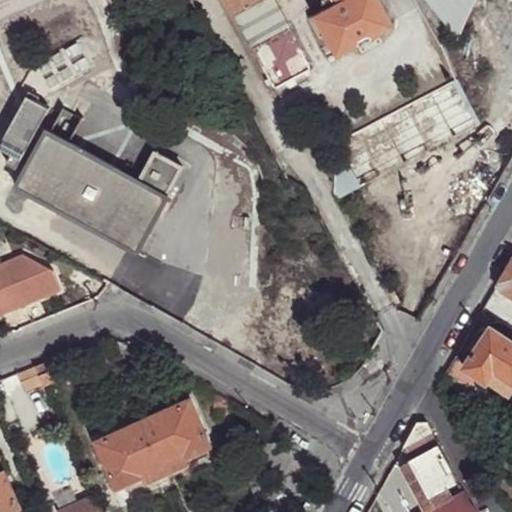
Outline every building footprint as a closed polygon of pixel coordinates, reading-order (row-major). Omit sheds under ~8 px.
[(230,0),(215,0),(225,21),(237,14),(230,0)] [(230,0),(237,14),(261,0),(230,0)] [(286,0),(261,0),(237,14),(254,49),(291,28),(286,0)] [(325,0),(326,0),(325,3),(326,5),(327,7),(329,8),(310,18),(321,39),(328,34),(339,55),(396,25),(383,0),(325,0)] [(430,0),(455,30),(471,0),(430,0)] [(291,28),(254,49),(276,89),(312,70),(291,28)] [(458,79),(337,142),(336,191),(339,196),(479,124),(458,79)] [(6,165),(17,171),(49,110),(27,98),(0,147),(0,150),(11,156),(6,165)] [(15,188),(124,247),(139,254),(169,198),(168,196),(182,169),(154,154),(140,182),(46,131),(15,188)] [(23,256),(0,265),(0,315),(61,290),(53,272),(23,256)] [(511,258),(496,286),(511,295),(511,258)] [(511,393),(511,339),(490,324),(464,364),(511,395),(511,393)] [(58,357),(36,366),(40,375),(62,366),(58,357)] [(62,366),(40,375),(44,384),(66,375),(62,366)] [(237,403),(212,389),(208,391),(221,416),(237,403)] [(144,420),(168,474),(209,456),(211,461),(217,458),(191,399),(144,420)] [(128,492),(168,474),(144,420),(98,441),(123,500),(130,497),(128,492)] [(418,423),(405,446),(412,459),(439,444),(427,422),(418,423)] [(458,479),(439,444),(412,459),(430,495),(441,489),(444,487),(458,479)] [(430,495),(412,459),(404,464),(422,500),(430,495)] [(0,511),(10,511),(21,508),(5,472),(0,473),(0,511)] [(451,497),(444,487),(441,489),(446,499),(451,497)] [(441,489),(430,495),(422,500),(427,507),(429,511),(447,501),(446,499),(441,489)] [(474,511),(471,506),(464,490),(451,497),(446,499),(447,501),(429,511),(427,507),(418,511),(474,511)] [(99,511),(93,494),(57,509),(58,511),(99,511)]
